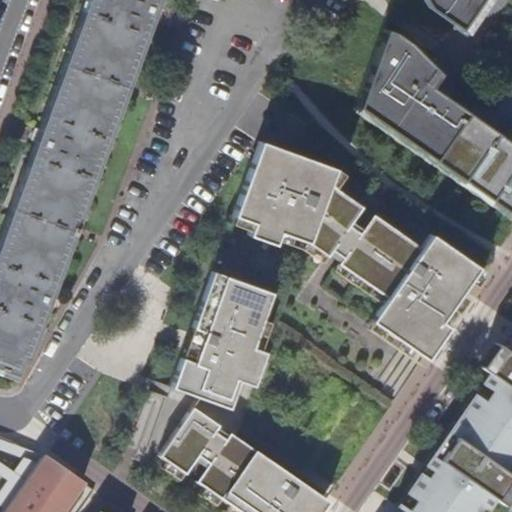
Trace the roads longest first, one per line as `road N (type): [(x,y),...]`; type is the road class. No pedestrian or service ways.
road 1 (residential): [(13,413),(25,406),(258,51)]
road 2 (residential): [(258,51),(385,181),(511,266)]
road 3 (residential): [(356,511),(511,278)]
road 4 (residential): [(13,413),(157,511)]
